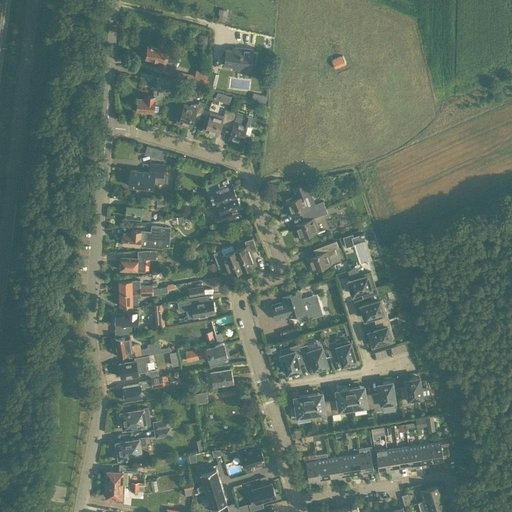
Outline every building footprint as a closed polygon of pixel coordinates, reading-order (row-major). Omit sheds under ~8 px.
[(168,58),(164,57),(165,48),(147,45),(145,58),(160,61),(159,68),(170,70),(171,62),(167,61),(168,58)] [(251,52),(252,49),(235,47),(235,50),(225,49),(224,64),(239,66),(239,64),(252,65),(252,61),(254,61),(255,53),(251,52)] [(346,64),(342,54),(332,59),(336,68),(346,64)] [(208,71),(196,69),(195,76),(207,78),(208,71)] [(197,85),(203,86),(209,88),(211,81),(209,80),(198,77),(189,74),(189,73),(178,70),(175,80),(187,83),(187,82),(195,84),(196,84),(197,85)] [(159,116),(161,116),(166,77),(154,74),(152,80),(156,81),(154,96),(145,95),(144,99),(137,98),(136,110),(153,112),(152,115),(159,116)] [(189,104),(188,106),(183,104),(180,117),(177,116),(175,123),(191,128),(194,114),(200,116),(204,103),(198,101),(197,104),(194,103),(189,104)] [(220,122),(226,124),(230,111),(224,109),(222,116),(210,113),(206,125),(204,124),(201,131),(216,136),(220,122)] [(230,111),(226,124),(232,126),(227,139),(242,144),(244,137),(242,136),(245,125),(249,126),(252,118),(230,111)] [(153,148),(147,146),(144,154),(151,156),(153,148)] [(164,165),(149,164),(149,172),(130,170),(128,186),(153,188),(154,174),(163,175),(164,165)] [(212,192),(217,204),(236,196),(230,183),(223,185),(224,187),(219,189),(216,181),(204,186),(207,194),(212,192)] [(317,210),(324,208),(322,202),(313,205),(309,194),(307,195),(303,185),(293,189),(296,198),(291,200),(290,198),(284,201),(289,215),(302,210),(304,215),(317,210)] [(241,210),(236,196),(217,204),(219,209),(214,211),(219,225),(231,220),(228,212),(233,210),(234,213),(241,210)] [(169,206),(169,197),(146,197),(146,204),(157,204),(157,206),(165,206),(169,206)] [(146,208),(126,206),(125,217),(140,219),(141,218),(149,219),(150,215),(150,210),(146,209),(146,208)] [(324,208),(317,210),(304,215),(307,221),(294,226),(299,240),(306,237),(305,235),(317,231),(312,219),(326,213),(324,208)] [(170,228),(151,226),(151,232),(131,230),(131,234),(124,233),(122,245),(157,249),(169,247),(170,228)] [(352,233),(342,236),(346,246),(356,243),(365,240),(363,232),(353,235),(352,233)] [(234,251),(241,270),(255,264),(252,258),(250,259),(248,254),(256,250),(251,238),(243,241),(245,246),(234,251)] [(337,248),(334,241),(321,246),(324,252),(306,259),(312,273),(319,271),(318,268),(329,264),(327,257),(335,254),(333,249),(337,248)] [(205,253),(203,242),(192,243),(193,255),(205,253)] [(227,275),(241,270),(234,251),(232,245),(220,250),(213,253),(218,266),(225,263),(227,268),(225,269),(227,275)] [(156,258),(156,250),(137,251),(138,258),(121,257),(120,270),(145,272),(146,259),(156,258)] [(218,275),(215,263),(208,264),(210,276),(218,275)] [(363,298),(378,293),(376,286),(375,287),(371,271),(358,275),(358,277),(348,280),(350,290),(355,288),(356,293),(361,292),(363,298)] [(153,291),(153,288),(152,286),(140,286),(140,279),(132,280),(132,281),(119,281),(119,294),(132,293),(139,293),(139,291),(153,291)] [(132,293),(119,294),(119,305),(132,305),(133,305),(138,304),(138,297),(140,297),(140,296),(153,296),(153,294),(168,292),(167,289),(174,288),(174,283),(166,284),(167,286),(153,288),(153,291),(139,291),(139,293),(132,293)] [(188,289),(189,297),(203,295),(202,287),(188,289)] [(300,298),(298,290),(291,292),(291,294),(281,297),(283,302),(280,303),(279,303),(270,305),(275,320),(287,316),(288,316),(296,314),(299,321),(323,314),(316,293),(300,298)] [(199,296),(177,300),(179,311),(192,308),(193,317),(198,316),(198,318),(206,316),(206,315),(214,313),(212,300),(200,302),(199,296)] [(375,322),(388,318),(386,312),(382,299),(380,300),(380,299),(360,305),(363,314),(368,313),(369,318),(373,316),(375,322)] [(162,303),(154,304),(156,327),(165,326),(162,303)] [(114,324),(138,325),(138,310),(130,310),(129,313),(115,313),(114,324)] [(388,318),(375,322),(377,328),(373,329),(374,334),(369,335),(372,345),(392,339),(391,338),(394,338),(390,325),(388,318)] [(135,356),(135,357),(150,354),(161,352),(170,350),(169,347),(161,348),(160,342),(147,344),(148,347),(141,349),(140,344),(139,343),(131,345),(129,336),(114,339),(117,356),(128,354),(128,352),(134,351),(135,356)] [(356,361),(350,341),(349,342),(349,339),(336,343),(335,340),(328,342),(333,358),(339,356),(341,360),(345,359),(347,364),(356,361)] [(228,358),(224,343),(206,348),(211,363),(228,358)] [(300,346),(300,348),(304,362),(311,360),(312,365),(317,363),(318,368),(328,365),(322,346),(308,350),(307,344),(300,346)] [(207,357),(205,347),(185,351),(187,361),(207,357)] [(304,362),(300,348),(281,354),(281,356),(279,356),(281,363),(283,362),(285,369),(290,367),(291,372),(301,369),(299,363),(304,362)] [(137,368),(136,361),(119,364),(121,378),(142,374),(140,367),(137,368)] [(234,383),(231,368),(211,371),(213,386),(234,383)] [(159,375),(157,369),(145,371),(146,377),(159,375)] [(169,383),(167,375),(151,378),(151,380),(138,382),(139,384),(123,387),(125,400),(142,397),(140,389),(169,383)] [(421,397),(422,397),(432,395),(429,386),(421,387),(419,377),(409,378),(410,383),(406,384),(406,388),(400,389),(402,405),(409,404),(409,401),(422,399),(421,397)] [(379,392),(372,393),(374,407),(374,410),(382,408),(382,405),(395,403),(394,401),(395,401),(392,381),(382,383),(383,387),(378,388),(379,392)] [(374,407),(372,393),(365,394),(365,390),(360,391),(359,386),(350,388),(353,407),(366,405),(367,408),(374,407)] [(354,410),(353,407),(350,388),(340,389),(341,394),(336,394),(337,399),(330,400),(332,414),(340,413),(340,412),(354,410)] [(206,391),(195,393),(196,403),(208,401),(206,391)] [(317,393),(308,394),(311,414),(316,413),(316,416),(330,413),(330,414),(332,414),(330,400),(323,401),(322,397),(318,397),(317,393)] [(311,414),(308,394),(298,395),(299,400),(294,401),(295,408),(290,408),(291,416),(296,416),(297,416),(311,414)] [(150,424),(147,407),(120,411),(121,414),(118,415),(120,426),(122,425),(123,428),(150,424)] [(154,422),(155,429),(170,427),(168,419),(154,422)] [(374,442),(395,441),(394,425),(373,426),(374,442)] [(171,434),(170,427),(155,429),(156,437),(171,434)] [(146,444),(145,437),(116,441),(116,444),(114,444),(116,455),(118,455),(119,458),(141,454),(140,445),(146,444)] [(440,441),(429,443),(432,465),(436,465),(435,460),(448,458),(447,446),(441,447),(441,446),(442,445),(441,442),(440,442),(440,441)] [(244,467),(257,464),(257,463),(263,461),(262,455),(263,455),(263,454),(261,447),(254,449),(252,443),(238,445),(240,454),(242,453),(243,459),(242,459),(244,467)] [(429,443),(418,445),(421,462),(428,461),(428,466),(432,465),(429,443)] [(418,445),(408,446),(411,468),(414,468),(414,463),(421,462),(418,445)] [(408,446),(397,448),(400,465),(406,464),(407,469),(411,468),(408,446)] [(212,450),(214,456),(222,454),(220,448),(212,450)] [(397,448),(386,450),(390,472),(393,471),(393,466),(400,465),(397,448)] [(385,472),(390,472),(386,450),(375,451),(378,469),(385,468),(385,472)] [(370,452),(359,454),(362,476),(366,475),(365,471),(373,470),(370,452)] [(326,453),(315,454),(320,482),(323,482),(323,477),(330,476),(327,458),(326,453)] [(315,454),(309,455),(308,454),(302,455),(304,470),(306,469),(308,480),(315,478),(316,483),(320,482),(315,454)] [(359,454),(348,455),(351,473),(358,472),(358,477),(362,476),(359,454)] [(348,455),(338,457),(341,479),(345,478),(344,474),(351,473),(348,455)] [(338,457),(327,458),(330,476),(336,475),(337,480),(341,479),(338,457)] [(137,464),(125,464),(125,471),(137,472),(137,464)] [(221,485),(216,468),(201,472),(206,490),(221,485)] [(107,471),(106,483),(122,484),(127,485),(128,472),(107,471)] [(247,488),(250,502),(248,503),(250,509),(263,506),(262,500),(277,495),(272,480),(251,486),(251,487),(247,488)] [(193,494),(193,482),(184,483),(186,496),(193,494)] [(122,484),(106,483),(106,496),(121,497),(122,484)] [(221,485),(206,490),(211,507),(226,502),(221,485)] [(423,501),(446,494),(445,490),(440,492),(438,485),(420,490),(423,501)] [(411,505),(407,493),(402,495),(405,506),(411,505)] [(423,501),(427,511),(444,506),(442,499),(447,498),(446,494),(423,501)]
